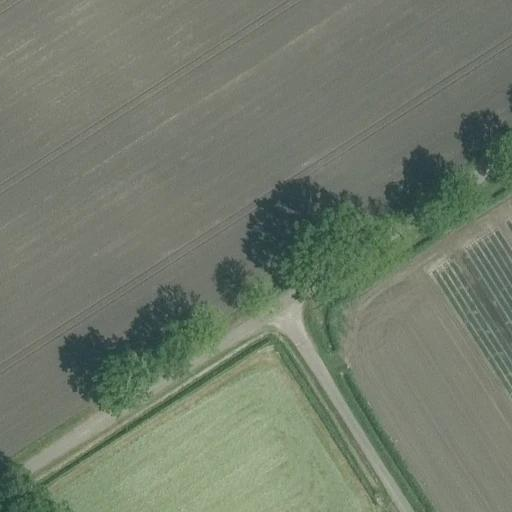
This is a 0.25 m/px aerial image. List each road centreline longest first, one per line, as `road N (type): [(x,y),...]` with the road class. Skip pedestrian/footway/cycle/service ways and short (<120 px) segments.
road 1 (unclassified): [(0,495),(282,313)]
road 2 (unclassified): [(282,313),(511,164)]
road 3 (unclassified): [(402,511),(282,313)]
